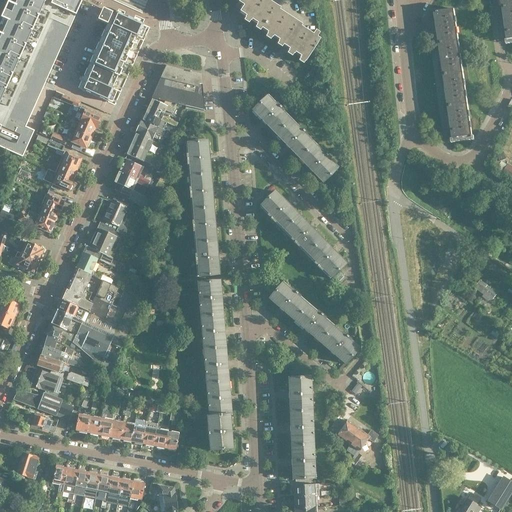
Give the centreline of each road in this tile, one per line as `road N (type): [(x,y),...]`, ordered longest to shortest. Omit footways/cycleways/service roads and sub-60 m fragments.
road 1 (residential): [(231,141),(252,143),(349,237),(369,344),(343,377),(244,310)]
road 2 (unclassified): [(396,195),(426,443)]
road 3 (residential): [(61,253),(148,55),(167,42)]
road 4 (residential): [(224,484),(0,437)]
road 5 (tertiary): [(257,482),(244,310)]
road 6 (tertiary): [(244,310),(231,141)]
